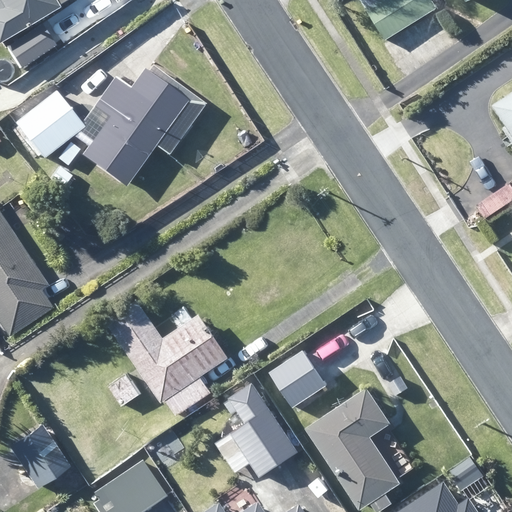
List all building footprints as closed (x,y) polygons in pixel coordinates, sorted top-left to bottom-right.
[(56,50),(97,25),(82,0),(0,0),(0,40),(2,44),(40,22),(56,50)] [(432,11),(431,9),(425,0),(372,0),(359,8),(380,44),(387,40),(427,15),(432,11)] [(511,0),(449,0),(453,9),(478,0),(511,0)] [(193,98),(186,93),(148,66),(134,86),(118,74),(85,121),(61,90),(20,123),(47,157),(73,136),(76,134),(89,144),(91,146),(86,153),(130,185),(165,137),(193,98)] [(511,96),(501,104),(492,111),(511,141),(511,96)] [(511,205),(511,185),(487,203),(496,216),(511,205)] [(14,229),(0,209),(0,208),(0,319),(12,337),(56,308),(54,306),(42,288),(50,283),(42,272),(14,229)] [(169,337),(161,324),(144,300),(112,321),(166,402),(233,357),(232,355),(204,313),(192,322),(169,337)] [(329,386),(306,354),(274,376),(297,408),(329,386)] [(110,383),(126,407),(145,394),(130,371),(110,383)] [(266,477),(295,457),(303,452),(257,384),(236,398),(252,423),(221,444),(241,473),(257,462),(266,477)] [(377,436),(398,423),(375,388),(312,429),(366,511),(377,504),(382,511),(384,511),(400,502),(393,492),(408,483),(396,466),(377,436)] [(22,463),(40,488),(73,464),(45,424),(11,447),(22,463)] [(432,511),(474,511),(485,505),(442,437),(408,458),(402,463),(432,511)] [(145,511),(165,498),(169,496),(145,459),(95,492),(100,499),(95,502),(102,511),(145,511)] [(290,511),(233,511),(227,502),(210,511),(312,511),(305,502),(290,511)]
